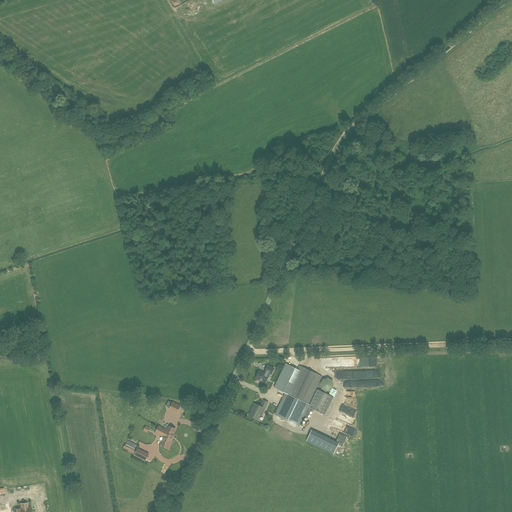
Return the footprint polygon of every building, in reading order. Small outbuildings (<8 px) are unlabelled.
[(300,366),(298,370),(286,364),(274,388),(285,393),(274,415),(299,427),(308,408),(324,415),(333,398),(317,390),(310,405),(309,404),(322,377),(300,366)] [(259,371),(256,377),(259,379),(259,380),(265,383),(269,375),(270,374),(271,374),(273,370),(274,368),(268,365),(267,367),(265,371),(266,372),(265,373),(259,371)] [(261,416),(268,402),(263,400),(260,406),(254,403),(251,410),(252,410),(249,416),(258,420),(260,415),(261,416)] [(173,402),(170,409),(177,412),(180,406),(173,402)] [(327,427),(331,430),(339,419),(335,416),(327,427)] [(159,427),(155,434),(160,436),(160,435),(164,437),(161,441),(163,443),(162,445),(168,449),(171,443),(170,442),(173,436),(172,436),(175,429),(170,426),(169,427),(167,431),(163,429),(159,427)] [(125,445),(123,449),(133,454),(135,450),(137,445),(128,441),(126,445),(125,445)] [(138,449),(134,455),(145,461),(149,454),(138,449)] [(21,508),(14,509),(14,511),(31,511),(31,507),(28,507),(28,503),(21,504),(21,508)]
